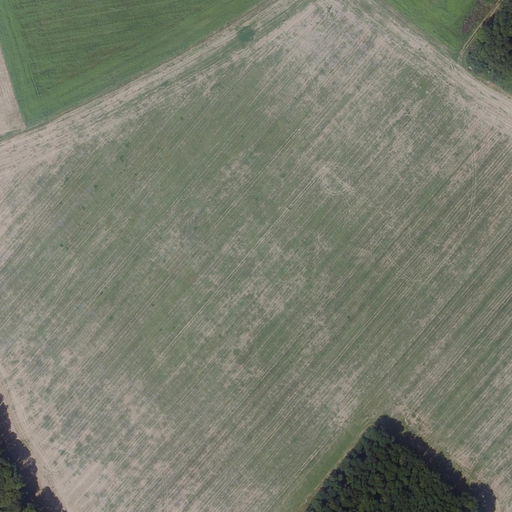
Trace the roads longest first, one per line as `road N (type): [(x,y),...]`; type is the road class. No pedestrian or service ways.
road 1 (track): [(0,137),(96,99),(267,0)]
road 2 (track): [(381,0),(511,92)]
